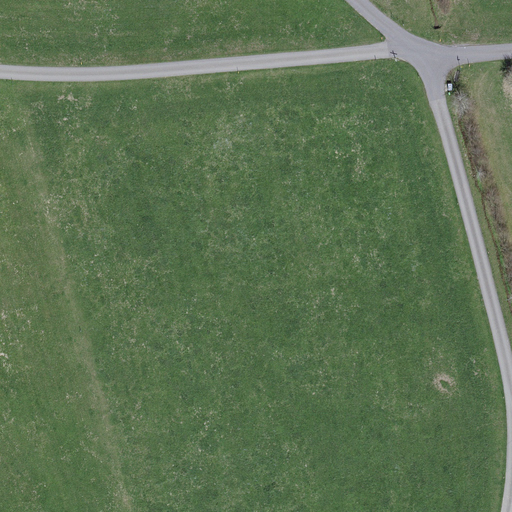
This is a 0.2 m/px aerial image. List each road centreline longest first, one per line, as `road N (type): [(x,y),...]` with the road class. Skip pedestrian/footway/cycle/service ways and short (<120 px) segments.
road 1 (unclassified): [(0,72),(126,73),(417,51)]
road 2 (unclassified): [(511,383),(472,221),(417,51)]
